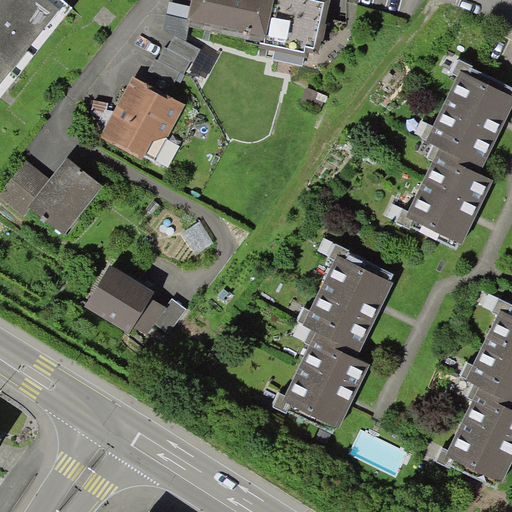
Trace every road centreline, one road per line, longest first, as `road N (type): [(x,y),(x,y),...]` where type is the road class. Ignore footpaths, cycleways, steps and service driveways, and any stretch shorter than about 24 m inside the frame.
road 1 (primary): [(241,511),(116,431)]
road 2 (primary): [(116,431),(0,356)]
